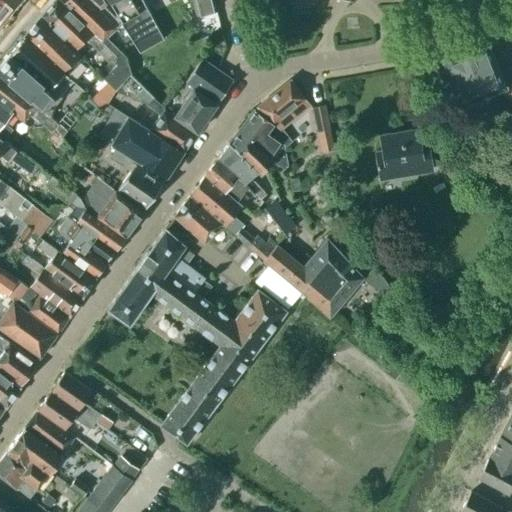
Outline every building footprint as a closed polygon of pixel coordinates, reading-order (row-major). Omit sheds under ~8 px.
[(106,65),(110,70),(116,64),(112,60),(116,56),(100,41),(58,0),(54,0),(40,17),(72,48),(75,50),(86,39),(109,62),(106,65)] [(114,27),(87,0),(58,0),(100,41),(114,27)] [(87,0),(114,27),(118,23),(121,25),(123,24),(120,19),(117,14),(115,16),(103,5),(109,1),(108,0),(87,0)] [(108,0),(109,1),(117,14),(120,19),(123,24),(139,52),(141,51),(138,46),(160,35),(163,40),(164,39),(150,15),(143,19),(136,6),(144,2),(142,0),(108,0)] [(192,0),(197,16),(216,9),(214,0),(192,0)] [(56,65),(63,72),(64,71),(72,71),(79,64),(78,57),(79,55),(75,50),(72,48),(40,17),(24,36),(56,65)] [(0,66),(0,74),(35,104),(48,116),(62,98),(60,96),(73,82),(62,73),(63,72),(56,65),(24,36),(0,66)] [(505,90),(511,85),(511,68),(501,71),(487,40),(441,58),(460,104),(503,88),(505,90)] [(201,93),(217,70),(201,59),(185,82),(201,93)] [(233,81),(217,70),(201,93),(217,104),(233,81)] [(0,74),(0,139),(16,152),(25,141),(24,140),(2,121),(11,111),(22,119),(31,109),(37,114),(34,117),(52,133),(59,126),(48,116),(35,104),(0,74)] [(266,132),(284,145),(286,147),(292,142),(281,128),(309,106),(290,80),(257,107),(272,124),(266,132)] [(511,85),(505,90),(502,92),(511,106),(511,85)] [(197,132),(173,116),(165,110),(165,109),(152,97),(143,88),(136,96),(147,105),(160,116),(150,131),(183,152),(197,132)] [(173,116),(197,132),(216,105),(194,89),(173,116)] [(324,105),(312,108),(317,132),(318,138),(331,136),(324,105)] [(253,110),(228,143),(256,170),(257,170),(260,173),(269,159),(284,171),(288,166),(284,145),(266,132),(272,124),(253,110)] [(132,158),(136,160),(165,180),(183,152),(150,131),(129,117),(111,143),(116,147),(132,158)] [(379,177),(432,168),(427,137),(419,138),(418,129),(379,135),(382,150),(375,152),(379,177)] [(16,152),(0,139),(0,154),(9,161),(16,152)] [(267,195),(250,177),(256,170),(228,143),(217,158),(258,196),(262,199),(267,195)] [(26,146),(17,156),(32,170),(41,160),(26,146)] [(132,158),(116,147),(109,157),(125,168),(132,158)] [(478,175),(456,149),(437,163),(460,191),(478,175)] [(258,196),(217,158),(205,175),(237,201),(244,193),(258,205),(263,200),(262,199),(258,196)] [(115,192),(143,212),(165,180),(136,160),(115,192)] [(44,171),(40,176),(45,180),(43,183),(68,203),(74,195),(44,171)] [(92,185),(81,201),(87,210),(124,238),(143,212),(115,192),(90,173),(85,180),(92,185)] [(189,196),(220,223),(234,234),(263,259),(273,247),(256,234),(254,238),(242,228),(244,225),(232,215),(241,204),(237,201),(205,175),(189,196)] [(301,190),(298,178),(290,180),(292,192),(301,190)] [(0,203),(1,205),(13,190),(3,182),(4,182),(0,179),(0,203)] [(20,233),(18,236),(19,237),(25,241),(26,242),(32,233),(46,215),(43,213),(13,190),(1,205),(27,223),(20,233)] [(95,278),(124,238),(87,210),(81,201),(79,199),(74,195),(68,203),(83,215),(79,220),(75,217),(67,217),(59,228),(60,233),(72,241),(67,250),(63,255),(87,273),(95,278)] [(220,223),(189,196),(174,216),(203,241),(216,227),(220,223)] [(295,227),(275,201),(265,209),(285,235),(295,227)] [(0,232),(14,243),(18,236),(20,233),(10,226),(8,229),(0,222),(0,232)] [(150,293),(173,258),(185,243),(165,228),(108,308),(128,323),(150,293)] [(14,243),(12,245),(18,250),(25,241),(19,237),(14,243)] [(363,278),(327,237),(303,265),(278,243),(263,260),(330,318),(363,278)] [(82,297),(95,278),(87,273),(63,255),(43,240),(38,247),(52,258),(51,257),(43,268),(82,297)] [(30,287),(40,295),(69,316),(82,297),(43,268),(27,256),(24,261),(27,263),(26,265),(39,274),(30,287)] [(202,280),(173,258),(150,293),(221,344),(159,426),(185,443),(285,312),(256,291),(232,322),(202,299),(211,287),(202,280)] [(0,290),(12,300),(15,296),(19,299),(16,304),(25,310),(36,295),(0,268),(0,290)] [(291,285),(272,270),(259,287),(279,301),(291,285)] [(382,279),(374,288),(382,295),(390,285),(382,279)] [(40,295),(27,313),(58,334),(69,316),(40,295)] [(27,313),(13,303),(0,320),(0,328),(40,357),(56,334),(27,313)] [(0,372),(11,382),(19,387),(36,362),(9,343),(0,336),(0,348),(3,350),(0,353),(0,372)] [(64,371),(51,390),(95,422),(99,416),(82,403),(92,390),(65,371),(64,371)] [(0,415),(19,388),(19,387),(11,382),(0,372),(0,415)] [(95,422),(51,390),(37,409),(62,429),(71,417),(89,431),(95,422)] [(37,409),(22,430),(59,459),(74,439),(62,429),(37,409)] [(99,416),(95,422),(107,431),(113,422),(100,414),(99,416)] [(511,417),(510,416),(499,436),(511,442),(511,417)] [(30,458),(49,472),(59,459),(22,430),(7,451),(15,457),(25,465),(30,458)] [(511,442),(499,436),(489,456),(511,468),(511,442)] [(30,458),(25,465),(15,457),(7,451),(0,459),(0,474),(30,497),(49,472),(30,458)] [(113,466),(132,479),(144,463),(138,458),(132,465),(121,456),(113,466)] [(511,468),(489,456),(478,477),(508,493),(511,486),(511,468)] [(132,479),(113,466),(106,476),(124,490),(132,479)] [(124,490),(106,476),(98,487),(116,500),(124,490)] [(76,478),(70,486),(83,495),(90,486),(76,478)] [(116,500),(98,487),(90,497),(108,511),(116,500)] [(470,491),(459,511),(498,511),(501,508),(470,491)] [(47,494),(42,502),(50,508),(55,500),(47,494)] [(107,511),(108,511),(90,497),(82,507),(88,511),(107,511)]
